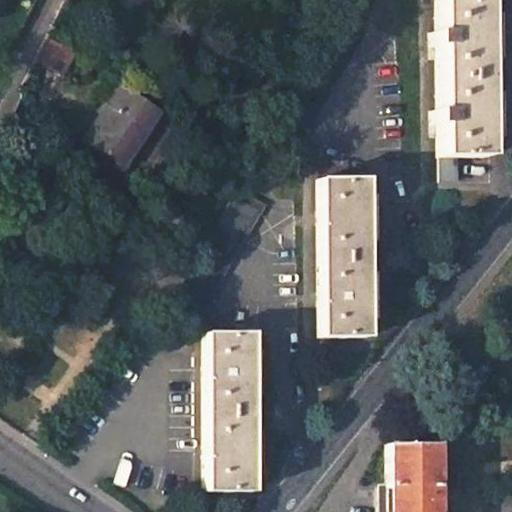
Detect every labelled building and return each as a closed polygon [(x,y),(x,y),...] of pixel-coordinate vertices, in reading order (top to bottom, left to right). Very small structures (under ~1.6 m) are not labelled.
[(455,158),(484,158),(483,122),(482,52),(481,0),(436,0),(436,39),(432,39),(432,59),(437,59),(437,115),(433,115),(433,131),(437,132),(437,158),(440,159),(439,183),(454,183),(455,158)] [(337,17),(274,124),(300,139),(362,32),(337,17)] [(115,90),(104,109),(109,112),(87,145),(119,166),(129,151),(132,153),(155,117),(115,90)] [(364,338),(363,181),(318,181),(318,216),(318,312),(318,338),(364,338)] [(237,187),(193,264),(174,295),(200,311),(263,203),(237,187)] [(248,492),(247,335),(199,335),(200,377),(200,461),(200,492),(248,492)] [(432,511),(432,445),(384,445),(385,489),(378,489),(378,505),(378,511),(432,511)]
